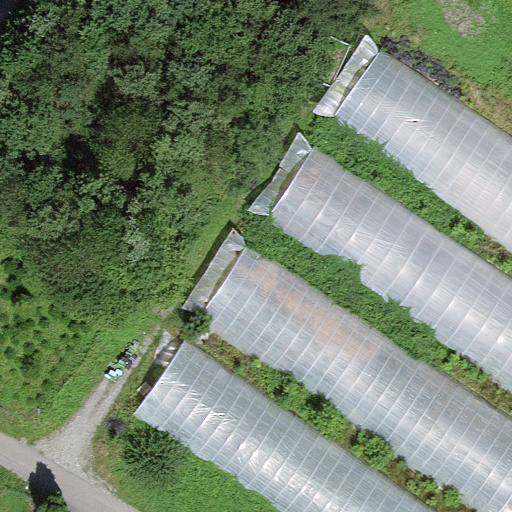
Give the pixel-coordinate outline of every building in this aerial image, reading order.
[(511,7),(501,0),(427,0),(402,37),(511,111),(511,7)] [(511,156),(380,65),(330,137),(511,261),(511,156)] [(511,293),(303,146),(252,216),(511,400),(511,293)] [(508,511),(511,507),(511,435),(240,243),(189,314),(468,511),(508,511)] [(415,511),(171,338),(120,410),(264,511),(415,511)]
